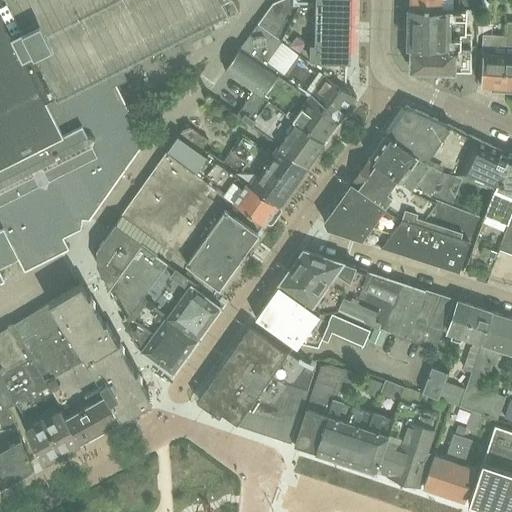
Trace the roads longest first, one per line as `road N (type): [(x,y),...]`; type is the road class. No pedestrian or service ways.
road 1 (residential): [(292,230),(511,301)]
road 2 (residential): [(511,132),(386,71),(382,0)]
